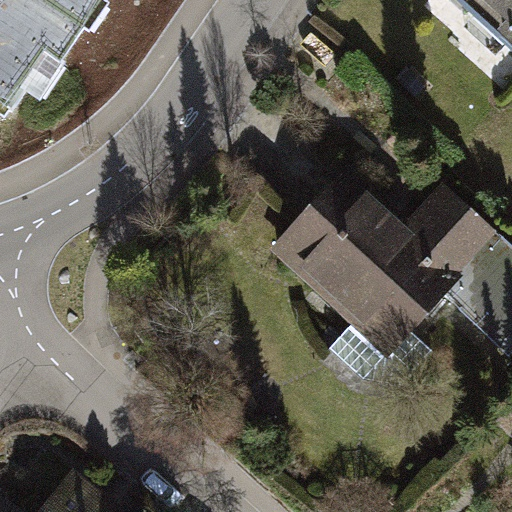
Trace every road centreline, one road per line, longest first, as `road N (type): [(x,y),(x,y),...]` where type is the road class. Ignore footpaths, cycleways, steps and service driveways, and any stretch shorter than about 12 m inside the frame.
road 1 (residential): [(0,241),(67,210),(122,172),(179,110),(254,0)]
road 2 (residential): [(41,352),(215,511)]
